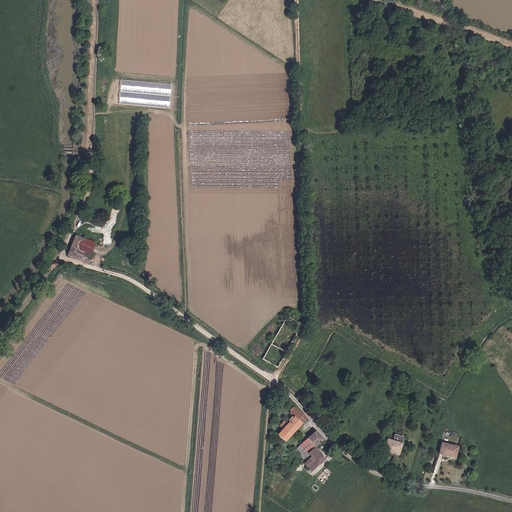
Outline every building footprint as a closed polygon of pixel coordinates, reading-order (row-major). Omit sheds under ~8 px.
[(91,260),(97,247),(85,242),(87,237),(78,234),(71,252),(91,260)] [(104,244),(87,237),(85,242),(97,247),(102,249),(104,244)] [(293,416),(287,423),(282,430),(277,437),(284,442),(305,416),(304,415),(293,407),(288,412),(293,416)] [(282,430),(287,423),(283,420),(278,427),(282,430)] [(382,430),(377,444),(394,450),(400,432),(391,429),(390,433),(382,430)] [(296,450),(303,458),(313,448),(314,447),(315,446),(321,439),(321,438),(320,437),(314,430),(296,450)] [(457,459),(461,448),(446,443),(442,454),(457,459)] [(313,448),(303,458),(307,462),(304,465),(311,473),(324,460),(313,448)] [(302,460),(299,462),(303,467),(304,465),(307,462),(303,458),(302,460)]
